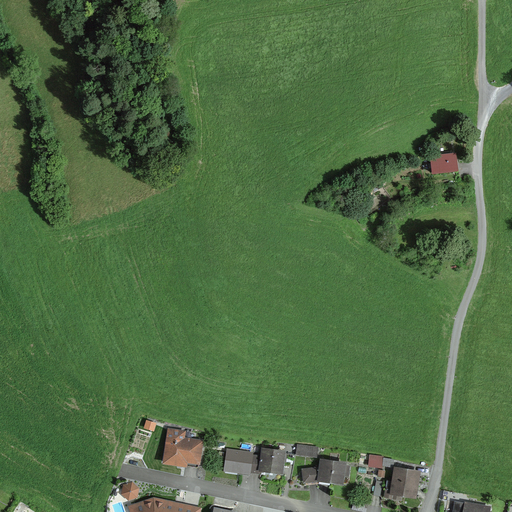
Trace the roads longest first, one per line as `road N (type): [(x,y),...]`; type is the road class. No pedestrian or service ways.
road 1 (residential): [(426,511),(454,339),(482,252),(477,150),(489,104)]
road 2 (track): [(489,104),(399,157),(281,194)]
road 3 (residential): [(317,511),(127,472)]
